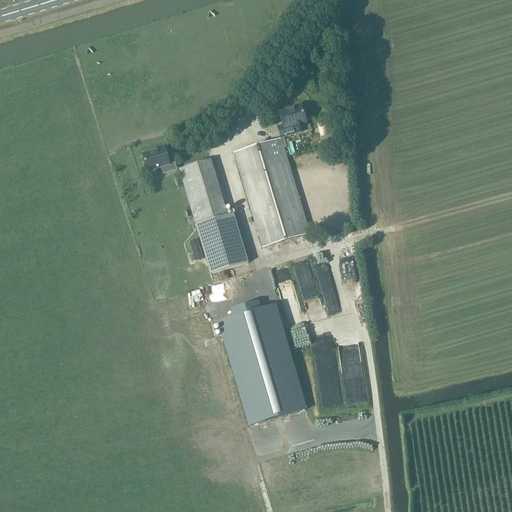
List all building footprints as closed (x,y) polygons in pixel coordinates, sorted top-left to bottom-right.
[(301,107),(279,113),(284,130),(279,132),(281,139),(284,138),(294,135),(292,128),(306,124),(301,107)] [(287,148),(284,138),(281,139),(234,154),(262,248),(310,234),(284,149),(287,148)] [(142,155),(147,172),(162,168),(164,175),(177,171),(175,163),(169,165),(164,148),(142,155)] [(228,216),(211,160),(179,169),(211,275),(248,264),(234,214),(228,216)] [(196,238),(188,241),(192,253),(188,254),(191,262),(203,258),(196,238)] [(234,318),(219,322),(250,427),(305,411),(291,362),(274,306),(260,310),(257,302),(232,310),(234,318)]
